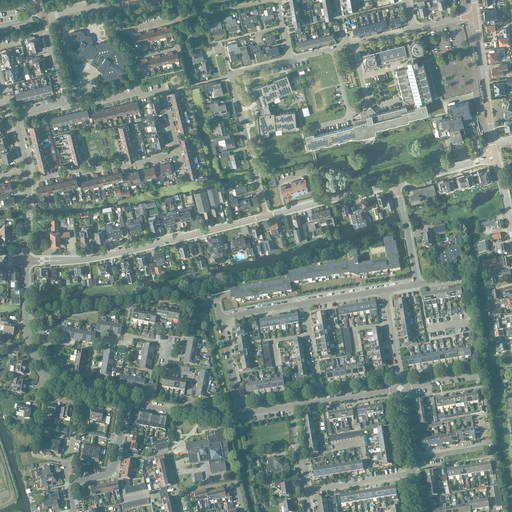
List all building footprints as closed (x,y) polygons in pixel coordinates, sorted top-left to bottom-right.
[(300,1),(297,1),(290,3),(291,9),(298,7),(298,4),(301,3),(301,4),(304,3),(303,0),(300,1)] [(429,5),(425,6),(426,11),(430,10),(440,8),(438,2),(433,4),(432,0),(428,2),(429,5)] [(437,0),(438,2),(440,8),(441,11),(444,10),(444,9),(444,8),(446,8),(444,0),(437,0)] [(424,1),(418,2),(420,8),(419,8),(419,11),(418,11),(419,14),(420,15),(421,15),(421,16),(427,15),(426,11),(425,6),(424,1)] [(265,16),(261,17),(262,22),(264,22),(265,25),(272,23),(271,19),(274,18),(271,9),(266,10),(264,11),(265,16)] [(485,17),(484,17),(484,21),(496,19),(497,23),(504,22),(504,17),(499,18),(498,10),(484,12),(485,17)] [(256,15),(248,16),(247,17),(246,14),(241,15),(242,18),(245,18),(245,20),(243,21),(244,26),(246,25),(247,29),(254,27),(253,23),(258,22),(256,15)] [(240,29),(238,24),(236,24),(235,18),(232,19),(231,15),(223,17),(224,21),(226,21),(227,23),(225,24),(226,29),(228,28),(229,32),(240,29)] [(220,30),(222,30),(220,21),(212,24),(213,26),(209,27),(211,32),(213,31),(214,35),(221,33),(220,30)] [(163,27),(166,37),(172,35),(171,27),(167,28),(166,26),(163,27)] [(166,37),(163,27),(161,27),(161,30),(158,31),(159,38),(166,37)] [(326,29),(329,42),(335,40),(334,33),(330,34),(329,28),(326,29)] [(159,38),(158,31),(154,31),(153,29),(150,30),(153,40),(159,38)] [(95,48),(90,45),(92,42),(91,37),(88,35),(84,36),(84,32),(80,30),(69,33),(67,38),(69,48),(76,52),(77,54),(80,56),(83,55),(84,55),(89,58),(92,57),(93,59),(91,64),(98,68),(97,69),(103,72),(101,74),(102,79),(105,80),(115,78),(117,75),(117,74),(120,74),(123,69),(123,65),(125,62),(122,52),(120,50),(118,51),(117,49),(112,45),(110,46),(110,44),(107,42),(96,45),(95,48)] [(145,34),(146,42),(153,40),(150,30),(148,31),(148,33),(145,34)] [(201,30),(193,32),(192,32),(193,39),(191,39),(192,43),(193,42),(195,49),(204,47),(202,40),(200,40),(198,35),(202,34),(201,30)] [(140,32),(138,33),(140,43),(146,42),(145,34),(141,35),(140,32)] [(134,45),(140,43),(138,33),(135,34),(136,36),(132,37),(134,45)] [(272,42),(275,41),(273,33),(269,35),(269,36),(265,37),(267,45),(272,44),(272,42)] [(305,34),(303,34),(306,48),(312,46),(310,39),(307,40),(305,34)] [(31,46),(41,43),(40,38),(35,39),(34,36),(26,38),(28,43),(30,42),(31,46)] [(509,38),(506,38),(499,39),(500,46),(506,45),(507,46),(509,46),(509,45),(510,45),(509,38)] [(424,48),(424,47),(423,42),(423,41),(424,41),(423,41),(423,40),(422,40),(421,39),(420,39),(419,39),(418,39),(417,39),(416,39),(415,39),(414,40),(413,41),(412,42),(411,43),(411,44),(411,46),(410,46),(410,47),(411,48),(411,49),(411,50),(412,51),(413,52),(413,53),(414,53),(415,54),(416,54),(417,54),(418,54),(419,54),(420,54),(421,54),(422,53),(423,53),(423,52),(424,52),(424,51),(425,50),(425,49),(426,49),(425,49),(424,48)] [(42,49),(41,43),(31,46),(32,49),(29,50),(31,55),(38,53),(37,50),(42,49)] [(236,43),(228,45),(230,55),(229,55),(231,61),(233,61),(233,62),(237,61),(236,60),(237,60),(235,54),(239,53),(236,43)] [(364,63),(364,64),(365,65),(366,69),(371,68),(371,69),(372,69),(373,68),(373,67),(378,66),(376,59),(378,59),(378,62),(407,55),(407,54),(409,54),(407,44),(404,45),(404,44),(397,46),(397,45),(396,45),(395,45),(395,46),(395,47),(390,48),(390,47),(389,47),(388,47),(388,48),(383,49),(382,49),(381,49),(381,50),(371,53),(370,52),(369,52),(368,53),(363,55),(364,59),(363,59),(363,60),(363,61),(364,61),(365,62),(364,63)] [(245,45),(237,47),(239,53),(242,52),(243,56),(242,56),(244,63),(250,61),(249,55),(248,55),(245,45)] [(256,57),(264,55),(262,51),(260,51),(259,47),(252,49),(253,54),(255,53),(256,57)] [(268,47),(265,48),(266,53),(268,52),(269,55),(269,54),(271,53),(272,58),(279,56),(277,47),(269,49),(268,47)] [(3,59),(14,56),(13,51),(12,51),(11,48),(5,50),(6,53),(2,54),(3,59)] [(497,49),(497,53),(490,53),(491,62),(501,61),(500,57),(505,56),(504,49),(497,49)] [(201,50),(192,53),(193,55),(191,56),(192,59),(203,57),(201,50)] [(172,62),(170,52),(167,53),(167,55),(164,56),(166,64),(172,62)] [(170,52),(172,62),(179,61),(177,53),(173,54),(172,52),(170,52)] [(166,64),(164,56),(160,57),(159,55),(157,56),(159,66),(166,64)] [(3,59),(4,64),(9,63),(9,66),(17,64),(15,56),(14,56),(3,59)] [(36,66),(46,64),(45,58),(40,59),(39,56),(31,58),(33,64),(35,63),(36,66)] [(71,56),(65,57),(70,81),(76,80),(71,56)] [(155,58),(151,59),(153,67),(159,66),(157,56),(154,56),(155,58)] [(153,67),(151,59),(147,60),(147,58),(144,59),(146,69),(153,67)] [(140,70),(146,69),(144,59),(141,59),(142,62),(138,63),(140,70)] [(202,60),(204,67),(200,68),(201,72),(204,72),(205,76),(212,74),(213,74),(213,73),(213,70),(212,69),(211,70),(211,69),(209,70),(206,59),(202,60)] [(417,105),(423,104),(422,101),(431,99),(431,98),(430,96),(431,95),(432,95),(430,91),(429,91),(428,89),(429,88),(430,88),(429,84),(428,84),(427,84),(426,82),(428,81),(427,77),(425,77),(425,75),(426,74),(425,70),(424,70),(423,68),(424,67),(424,68),(425,67),(424,63),(418,64),(417,60),(412,61),(407,62),(404,68),(396,70),(397,74),(398,74),(399,74),(400,76),(398,77),(399,81),(400,81),(401,81),(402,83),(400,84),(401,88),(403,88),(403,90),(402,91),(403,95),(404,95),(405,97),(404,98),(403,98),(404,99),(404,101),(409,103),(409,104),(416,103),(417,105)] [(17,64),(9,66),(10,69),(6,70),(7,75),(16,73),(19,72),(17,64)] [(47,69),(46,64),(36,66),(37,69),(34,70),(36,76),(43,74),(42,70),(47,69)] [(493,77),(504,76),(503,71),(508,70),(507,64),(499,66),(500,69),(492,70),(493,77)] [(262,80),(246,86),(252,102),(252,103),(253,106),(254,106),(255,111),(251,111),(253,132),(263,131),(263,127),(270,127),(270,126),(276,125),(276,127),(291,126),(290,119),(289,116),(290,116),(289,108),(274,110),(274,111),(268,111),(268,109),(265,110),(262,102),(263,102),(261,99),(268,96),(267,95),(273,92),(273,93),(287,88),(280,71),(267,77),(268,78),(262,80)] [(16,73),(7,75),(8,81),(13,80),(13,82),(21,80),(20,75),(17,76),(16,73)] [(494,84),(495,95),(505,94),(503,82),(494,84)] [(44,84),(47,95),(53,93),(51,85),(47,86),(46,83),(44,84)] [(220,86),(217,87),(217,84),(212,85),(211,86),(211,83),(204,84),(205,90),(213,88),(215,96),(222,94),(220,86)] [(47,95),(44,84),(42,84),(43,87),(39,88),(41,96),(47,95)] [(41,96),(39,88),(35,89),(34,86),(32,87),(35,98),(41,96)] [(35,98),(32,87),(30,87),(31,90),(27,91),(29,99),(35,98)] [(20,90),(23,101),(29,99),(27,91),(23,92),(22,89),(20,90)] [(17,102),(23,101),(20,90),(18,90),(19,92),(15,94),(17,102)] [(170,100),(180,98),(179,91),(171,93),(172,97),(170,98),(170,100)] [(271,108),(302,103),(300,95),(270,100),(271,108)] [(180,98),(170,100),(171,103),(173,103),(174,106),(182,104),(180,98)] [(150,108),(159,106),(158,100),(150,102),(149,99),(147,100),(147,103),(149,102),(150,108)] [(444,119),(436,122),(439,136),(450,133),(452,142),(463,139),(460,127),(463,126),(465,131),(465,130),(467,129),(465,124),(465,123),(464,121),(464,120),(469,119),(468,117),(471,116),(472,116),(468,102),(450,106),(450,107),(452,113),(451,113),(449,113),(450,118),(447,119),(445,118),(444,119)] [(214,115),(226,112),(225,105),(218,106),(217,103),(210,104),(210,108),(212,107),(214,115)] [(354,125),(356,137),(357,138),(358,137),(359,138),(375,134),(375,133),(376,133),(376,129),(408,121),(409,120),(409,119),(427,114),(428,114),(426,103),(423,104),(417,105),(415,106),(416,108),(407,111),(406,107),(377,114),(370,107),(365,113),(364,112),(361,114),(362,119),(353,121),(354,125)] [(182,104),(174,106),(175,110),(173,111),(173,113),(183,111),(182,104)] [(160,111),(159,106),(150,108),(151,113),(146,114),(147,117),(150,116),(150,117),(151,116),(154,116),(157,115),(156,112),(160,111)] [(81,111),(85,125),(86,125),(85,119),(89,118),(87,110),(81,111)] [(75,113),(77,121),(81,120),(82,126),(85,125),(81,111),(75,113)] [(177,119),(185,117),(183,111),(173,113),(174,116),(176,116),(177,119)] [(69,114),(72,125),(74,125),(73,122),(77,121),(75,113),(69,114)] [(63,115),(65,124),(69,123),(70,126),(72,125),(69,114),(63,115)] [(61,125),(65,124),(63,115),(57,117),(60,128),(60,131),(62,130),(62,128),(61,125)] [(155,119),(154,116),(151,116),(150,117),(150,116),(147,117),(148,120),(146,121),(147,125),(150,124),(150,125),(159,123),(158,118),(155,119)] [(58,129),(60,128),(57,117),(51,118),(53,127),(57,126),(58,129)] [(185,117),(177,119),(178,123),(176,123),(177,126),(186,124),(185,117)] [(217,135),(217,137),(222,136),(222,134),(226,133),(223,121),(216,123),(211,124),(213,129),(217,128),(219,134),(217,135)] [(159,123),(150,125),(152,130),(150,131),(151,134),(157,132),(157,130),(161,129),(159,123)] [(188,130),(186,124),(177,126),(177,129),(179,128),(180,132),(188,130)] [(356,137),(354,125),(317,135),(317,132),(305,135),(309,149),(356,137)] [(158,135),(157,132),(151,134),(152,137),(153,136),(154,142),(163,140),(162,134),(158,135)] [(0,141),(8,140),(7,135),(3,136),(2,133),(0,133),(0,141)] [(222,136),(217,137),(212,138),(213,143),(218,142),(219,145),(223,146),(226,146),(226,145),(226,146),(235,144),(233,137),(223,139),(222,136)] [(180,147),(190,144),(188,138),(181,140),(182,143),(179,144),(180,147)] [(10,145),(8,140),(0,141),(0,149),(0,150),(4,149),(3,146),(10,145)] [(165,145),(163,140),(154,142),(156,147),(153,148),(154,151),(161,149),(161,146),(165,145)] [(190,144),(180,147),(181,149),(183,149),(184,153),(192,151),(190,144)] [(4,149),(0,150),(0,149),(0,154),(1,155),(2,158),(12,155),(11,150),(4,152),(4,149)] [(192,151),(184,153),(185,156),(182,157),(183,159),(193,157),(192,151)] [(232,168),(240,166),(237,153),(229,155),(232,168)] [(13,160),(12,155),(2,158),(3,163),(1,163),(1,166),(7,165),(7,162),(13,160)] [(187,166),(195,164),(193,157),(183,159),(184,162),(186,162),(187,166)] [(164,164),(167,174),(172,173),(172,175),(175,175),(174,168),(171,169),(170,163),(164,164)] [(164,175),(167,174),(164,164),(159,166),(161,171),(158,172),(160,179),(165,177),(164,175)] [(196,170),(195,164),(187,166),(188,169),(186,170),(186,173),(196,170)] [(157,179),(160,179),(158,172),(155,173),(154,167),(149,168),(151,178),(156,177),(157,179)] [(146,179),(151,178),(149,168),(144,169),(145,175),(142,176),(144,182),(147,182),(146,179)] [(127,182),(126,180),(125,175),(122,176),(121,172),(118,173),(117,169),(115,170),(116,173),(118,181),(121,181),(122,184),(127,182)] [(198,177),(196,170),(186,173),(187,175),(189,175),(190,179),(198,177)] [(482,174),(479,175),(480,181),(484,180),(484,183),(492,181),(489,170),(481,172),(482,174)] [(133,172),(135,182),(140,180),(141,183),(144,182),(142,176),(139,177),(138,171),(133,172)] [(126,180),(127,182),(128,186),(131,186),(130,183),(135,182),(133,172),(128,173),(129,179),(126,180)] [(470,176),(470,175),(458,178),(461,186),(472,183),(472,182),(475,182),(473,175),(470,176)] [(70,176),(73,188),(78,187),(76,178),(73,179),(72,176),(70,176)] [(286,185),(280,186),(283,196),(294,193),(294,196),(308,192),(307,188),(308,188),(308,186),(311,185),(309,180),(306,181),(305,176),(302,177),(303,179),(291,182),(292,187),(286,188),(286,185)] [(451,180),(440,183),(442,191),(453,188),(453,187),(456,187),(455,180),(451,181),(451,180)] [(0,182),(0,187),(1,193),(12,190),(10,183),(3,185),(2,182),(0,182)] [(420,188),(422,195),(424,195),(425,197),(436,194),(434,184),(420,188)] [(236,195),(247,192),(245,186),(235,189),(236,195)] [(225,200),(221,187),(217,188),(217,187),(205,190),(194,193),(198,212),(211,209),(213,215),(219,214),(217,207),(218,207),(217,203),(221,202),(220,201),(225,200)] [(419,196),(422,195),(420,188),(413,190),(414,196),(410,197),(412,204),(420,201),(419,196)] [(383,204),(386,203),(384,195),(377,197),(380,209),(384,208),(383,204)] [(5,196),(0,196),(0,200),(3,199),(4,204),(1,205),(2,209),(5,208),(5,207),(15,204),(13,197),(6,199),(5,196)] [(230,200),(231,203),(230,203),(231,206),(237,205),(238,210),(246,208),(245,206),(250,205),(248,198),(237,201),(237,198),(230,200)] [(362,208),(363,212),(365,211),(365,210),(370,208),(370,206),(368,199),(361,201),(362,208)] [(341,229),(354,226),(358,225),(354,211),(350,212),(348,204),(347,204),(341,206),(344,214),(344,217),(348,216),(348,217),(339,219),(341,229)] [(184,211),(186,220),(192,219),(190,213),(193,213),(191,207),(188,207),(189,209),(184,211)] [(367,225),(363,212),(362,208),(355,210),(359,227),(367,225)] [(177,217),(177,219),(180,218),(181,222),(186,220),(184,211),(183,209),(182,209),(180,209),(179,210),(175,211),(177,217)] [(324,210),(325,218),(331,216),(334,225),(337,224),(334,212),(331,212),(330,209),(324,210)] [(326,222),(325,218),(324,210),(318,212),(319,219),(323,218),(324,222),(326,222)] [(174,217),(177,217),(175,211),(171,212),(171,211),(168,212),(167,213),(168,215),(170,224),(175,223),(174,217)] [(320,222),(319,219),(318,212),(312,213),(313,221),(317,220),(318,223),(320,222)] [(165,226),(170,224),(168,215),(163,216),(162,214),(159,215),(161,221),(163,220),(165,226)] [(134,222),(137,233),(142,232),(140,224),(143,224),(141,216),(138,217),(139,219),(137,219),(137,222),(134,222)] [(116,228),(118,238),(123,237),(122,230),(125,229),(122,217),(119,218),(120,224),(118,224),(119,227),(116,228)] [(300,225),(302,224),(300,217),(293,218),(295,226),(296,227),(300,226),(300,225)] [(157,225),(160,224),(158,218),(154,220),(154,219),(149,220),(151,230),(158,229),(157,225)] [(58,231),(57,219),(51,220),(51,232),(50,232),(51,246),(59,246),(59,239),(70,239),(69,232),(59,232),(59,231),(58,231)] [(131,234),(137,233),(134,222),(131,223),(130,221),(125,222),(126,228),(129,227),(131,234)] [(492,222),(480,223),(481,227),(486,226),(486,228),(493,227),(495,226),(496,230),(503,229),(502,221),(494,222),(495,223),(492,223),(492,222)] [(268,225),(266,226),(267,231),(270,230),(270,233),(279,231),(278,228),(277,222),(268,224),(268,225)] [(112,239),(118,238),(116,228),(112,228),(112,226),(110,226),(109,224),(105,225),(107,233),(111,232),(112,239)] [(303,225),(303,226),(293,229),(297,244),(307,241),(306,236),(308,235),(306,229),(307,228),(306,224),(303,225)] [(441,224),(433,226),(435,235),(445,233),(444,225),(441,225),(441,224)] [(88,235),(91,234),(90,227),(83,228),(84,231),(80,232),(81,241),(88,240),(88,235)] [(260,235),(258,227),(252,228),(254,236),(255,236),(256,239),(260,238),(259,235),(260,235)] [(0,238),(4,242),(10,237),(9,233),(4,228),(0,232),(0,238)] [(103,235),(106,235),(105,229),(102,229),(102,231),(95,233),(96,242),(104,241),(103,235)] [(432,238),(434,238),(432,230),(424,231),(425,236),(421,236),(422,244),(423,244),(424,247),(433,245),(432,238)] [(280,236),(277,237),(280,247),(281,250),(286,248),(282,231),(280,232),(279,232),(280,236)] [(217,248),(218,253),(221,252),(220,247),(223,246),(221,236),(214,238),(217,248)] [(233,240),(234,244),(231,245),(231,246),(231,247),(228,248),(229,252),(232,251),(233,252),(236,251),(239,250),(239,249),(239,247),(242,246),(243,249),(245,249),(247,255),(253,253),(251,246),(250,246),(249,240),(245,241),(244,237),(233,240)] [(217,248),(214,238),(208,239),(210,249),(213,249),(215,258),(214,258),(216,263),(220,262),(219,257),(218,253),(217,248)] [(389,271),(400,270),(396,242),(393,242),(393,238),(383,239),(384,244),(385,244),(388,261),(389,271)] [(275,251),(272,239),(263,241),(266,251),(267,250),(268,253),(275,251)] [(481,253),(489,252),(487,242),(479,243),(481,253)] [(194,255),(193,252),(196,251),(194,243),(187,245),(190,253),(189,253),(190,256),(192,256),(194,255)] [(185,245),(179,247),(182,256),(185,255),(186,258),(188,258),(185,245)] [(501,255),(507,254),(506,245),(500,246),(500,245),(497,245),(498,249),(500,249),(501,255)] [(438,261),(437,261),(438,262),(439,262),(440,262),(441,262),(441,263),(440,263),(442,271),(452,269),(451,262),(453,262),(453,263),(454,264),(455,264),(456,264),(456,263),(457,262),(456,257),(461,256),(460,246),(452,247),(445,248),(445,247),(444,246),(443,246),(442,246),(442,247),(442,248),(438,249),(440,259),(439,259),(438,260),(438,261)] [(155,259),(156,262),(156,265),(163,264),(162,261),(164,260),(163,257),(164,257),(163,251),(153,253),(155,259)] [(152,272),(150,263),(147,264),(145,256),(137,257),(139,266),(143,265),(144,267),(143,268),(145,274),(149,273),(152,272)] [(293,272),(288,273),(289,282),(290,283),(295,283),(294,283),(349,274),(349,273),(359,272),(360,276),(389,271),(388,261),(359,266),(357,257),(353,257),(354,263),(293,273),(293,272)] [(501,269),(509,267),(508,258),(499,260),(500,266),(497,266),(497,270),(501,270),(501,269)] [(134,275),(133,270),(129,271),(128,269),(131,269),(129,260),(125,261),(121,262),(121,263),(120,263),(122,271),(126,270),(128,282),(137,280),(136,275),(134,275)] [(106,274),(109,273),(107,264),(97,266),(99,277),(104,276),(104,274),(106,274)] [(77,277),(83,277),(82,269),(74,270),(74,277),(74,283),(77,283),(77,277)] [(46,280),(48,280),(48,272),(43,272),(43,271),(38,271),(38,280),(42,280),(42,287),(46,287),(46,280)] [(502,279),(510,278),(509,271),(497,273),(498,276),(502,276),(502,279)] [(489,279),(483,280),(485,287),(496,285),(494,278),(489,279)] [(236,299),(236,301),(291,292),(290,283),(289,282),(235,291),(235,290),(230,290),(232,300),(236,299)] [(505,297),(511,295),(511,288),(504,289),(502,290),(503,293),(505,293),(505,297)] [(455,297),(454,297),(455,302),(457,301),(457,297),(461,296),(461,300),(463,300),(463,297),(462,297),(462,296),(461,289),(454,290),(455,297)] [(505,300),(499,300),(500,304),(506,303),(507,310),(511,308),(511,299),(505,300)] [(495,317),(491,317),(494,330),(502,329),(500,320),(496,321),(495,317)] [(96,331),(102,332),(104,318),(102,318),(102,322),(97,321),(96,331)] [(13,336),(14,326),(8,325),(8,321),(1,320),(0,323),(0,326),(4,327),(3,334),(13,336)] [(114,324),(110,323),(108,333),(114,334),(116,320),(114,320),(114,324)] [(57,336),(63,338),(66,324),(64,324),(63,328),(59,327),(57,336)] [(75,340),(78,326),(76,326),(75,330),(71,329),(69,339),(75,340)] [(87,342),(90,328),(88,328),(87,332),(83,331),(81,341),(87,342)] [(90,328),(87,342),(93,344),(95,334),(91,333),(91,329),(90,328)] [(187,344),(201,347),(201,345),(197,344),(198,340),(188,338),(187,344)] [(463,350),(464,357),(471,356),(470,349),(473,348),(471,341),(469,342),(468,349),(464,349),(463,350)] [(14,344),(6,343),(1,342),(0,347),(5,348),(9,349),(8,355),(17,357),(18,348),(13,347),(14,344)] [(142,352),(142,356),(141,356),(151,358),(153,352),(139,349),(138,351),(142,352)] [(103,356),(117,359),(117,357),(114,356),(114,352),(105,350),(103,356)] [(195,356),(196,352),(186,350),(185,356),(199,359),(199,357),(195,356)] [(284,357),(280,358),(280,364),(284,364),(284,367),(292,367),(292,362),(284,362),(284,357)] [(13,361),(11,360),(8,359),(7,364),(9,365),(9,366),(12,367),(13,367),(12,372),(15,373),(24,375),(25,368),(24,367),(24,364),(13,362),(13,361)] [(377,361),(377,360),(373,360),(373,363),(377,362),(378,367),(377,367),(377,370),(383,369),(382,366),(386,366),(385,360),(377,361)] [(149,370),(150,364),(136,361),(136,363),(140,364),(139,368),(149,370)] [(101,368),(115,371),(115,369),(111,368),(112,364),(102,362),(101,368)] [(199,377),(212,380),(213,378),(209,377),(209,373),(200,371),(199,377)] [(298,372),(298,371),(294,372),(294,374),(298,373),(299,378),(296,379),(296,382),(303,381),(303,378),(307,377),(306,371),(298,372)] [(118,385),(125,386),(127,373),(125,372),(125,376),(120,375),(118,385)] [(137,389),(139,375),(137,374),(136,379),(132,378),(131,387),(137,389)] [(212,382),(212,380),(199,377),(197,383),(207,385),(208,381),(212,382)] [(15,379),(15,380),(12,379),(11,384),(14,385),(17,385),(16,392),(24,394),(26,384),(22,383),(23,381),(15,379)] [(142,393),(148,394),(151,380),(149,380),(148,384),(144,383),(142,390),(143,390),(142,393)] [(206,390),(207,385),(197,383),(196,389),(210,392),(210,390),(206,390)] [(209,394),(210,392),(196,389),(195,395),(205,397),(206,393),(209,394)] [(25,406),(17,404),(16,412),(24,414),(23,419),(33,420),(34,412),(28,411),(28,407),(25,406)] [(56,420),(59,408),(55,407),(56,406),(48,405),(47,413),(52,414),(51,419),(56,420)] [(377,420),(378,420),(375,406),(369,407),(371,414),(371,417),(374,417),(375,420),(377,420)] [(70,418),(71,409),(64,408),(63,409),(60,408),(59,418),(62,419),(62,417),(70,418)] [(362,423),(365,422),(363,408),(357,409),(358,416),(359,418),(362,418),(362,423)] [(104,425),(106,412),(91,410),(89,419),(96,421),(96,423),(104,425)] [(136,428),(139,413),(139,412),(137,411),(136,414),(132,413),(130,424),(130,425),(129,427),(131,428),(132,425),(135,425),(134,427),(136,428)] [(153,429),(155,417),(152,417),(153,414),(150,414),(150,415),(147,430),(150,430),(150,428),(153,429)] [(158,432),(161,417),(161,416),(158,415),(158,418),(155,417),(153,429),(156,429),(156,431),(158,432)] [(303,418),(304,424),(313,422),(312,419),(317,418),(316,416),(312,416),(312,417),(303,418)] [(161,417),(158,432),(160,432),(161,430),(163,431),(162,434),(165,434),(165,431),(168,418),(161,417)] [(317,422),(313,422),(304,424),(305,430),(314,429),(313,425),(318,424),(317,422)] [(193,442),(185,443),(186,451),(187,451),(189,464),(208,461),(210,474),(226,472),(224,459),(229,458),(224,428),(223,428),(223,429),(216,430),(216,432),(214,432),(214,436),(207,437),(207,436),(206,436),(207,441),(193,443),(193,442)] [(318,428),(314,429),(305,430),(306,436),(315,435),(315,434),(314,431),(319,430),(318,428)] [(378,437),(387,435),(385,428),(377,429),(377,434),(373,435),(370,436),(371,437),(374,437),(374,438),(378,437)] [(467,429),(467,431),(468,438),(472,438),(472,441),(475,440),(473,428),(467,429)] [(316,441),(315,437),(320,436),(319,434),(315,434),(315,435),(306,436),(307,442),(316,441)] [(432,438),(433,446),(437,446),(437,448),(440,448),(438,438),(438,434),(432,435),(432,438)] [(378,437),(378,441),(374,441),(375,444),(379,443),(388,441),(387,435),(378,437)] [(130,438),(129,444),(138,446),(139,440),(140,440),(141,437),(135,436),(134,439),(130,438)] [(50,447),(52,438),(49,437),(49,441),(46,440),(47,439),(42,438),(41,443),(42,443),(42,445),(50,447)] [(54,438),(52,438),(50,447),(58,448),(58,446),(60,446),(61,442),(56,441),(56,442),(53,442),(54,438)] [(317,447),(316,443),(321,442),(320,440),(316,441),(307,442),(308,448),(317,447)] [(379,443),(379,447),(375,447),(375,450),(376,450),(380,449),(389,448),(388,441),(379,443)] [(138,446),(129,444),(128,450),(132,451),(132,454),(137,455),(138,452),(137,452),(138,446)] [(50,447),(42,445),(42,447),(40,447),(40,451),(44,452),(44,451),(47,452),(46,455),(48,455),(50,447)] [(91,454),(92,445),(90,445),(89,448),(87,448),(87,446),(83,446),(82,450),(83,450),(83,452),(91,454)] [(94,446),(92,445),(91,454),(99,455),(99,453),(100,454),(101,449),(97,448),(96,449),(94,449),(94,446)] [(317,447),(308,448),(309,455),(318,454),(317,449),(322,449),(321,446),(317,447)] [(58,450),(58,448),(50,447),(48,455),(51,456),(51,452),(54,453),(54,454),(58,455),(59,450),(58,450)] [(389,454),(389,448),(380,449),(376,450),(376,453),(373,454),(373,455),(376,455),(377,456),(381,455),(389,454)] [(87,462),(89,463),(91,454),(83,452),(82,454),(81,454),(80,459),(85,460),(85,458),(87,459),(87,462)] [(98,457),(99,455),(91,454),(89,463),(91,463),(92,460),(94,460),(94,461),(99,462),(100,458),(98,457)] [(381,455),(381,459),(377,460),(377,462),(382,461),(390,460),(389,454),(381,455)] [(275,458),(273,458),(272,457),(270,457),(270,459),(268,459),(269,465),(266,465),(267,476),(290,472),(289,464),(282,465),(281,459),(276,460),(275,458)] [(131,468),(133,462),(134,463),(135,459),(129,458),(128,461),(124,460),(123,467),(131,468)] [(355,463),(356,471),(363,470),(362,462),(357,463),(356,458),(354,459),(355,463)] [(342,461),(343,465),(344,473),(350,472),(349,464),(345,465),(344,460),(342,461)] [(391,465),(390,460),(382,461),(382,465),(378,466),(378,468),(383,467),(383,466),(391,465)] [(336,462),(336,466),(337,466),(338,474),(344,473),(343,465),(339,465),(338,461),(336,462)] [(337,466),(336,466),(333,466),(332,462),(330,463),(330,467),(331,467),(332,475),(338,474),(337,466)] [(324,464),(324,468),(326,476),(332,475),(331,467),(330,467),(327,468),(326,463),(324,464)] [(484,472),(485,472),(489,471),(490,475),(492,475),(491,470),(489,463),(483,464),(484,472)] [(318,465),(318,469),(320,477),(326,476),(324,468),(320,469),(320,464),(318,465)] [(478,473),(479,473),(483,472),(484,476),(486,476),(485,472),(484,472),(483,464),(477,465),(478,473)] [(44,472),(45,478),(51,476),(50,476),(49,472),(53,471),(52,466),(46,468),(46,465),(42,466),(44,472)] [(314,478),(320,477),(318,469),(315,469),(314,465),(311,466),(312,470),(313,470),(314,478)] [(472,474),(473,474),(477,473),(478,477),(480,477),(479,473),(478,473),(477,465),(471,466),(472,474)] [(466,475),(467,475),(471,474),(472,478),(474,478),(473,474),(472,474),(471,466),(465,467),(466,475)] [(460,476),(461,476),(465,475),(466,479),(468,479),(467,475),(466,475),(465,467),(459,468),(460,476)] [(454,477),(455,477),(459,476),(459,480),(462,480),(461,476),(460,476),(459,468),(453,469),(454,477)] [(44,472),(39,473),(38,469),(36,470),(36,471),(31,472),(33,480),(40,479),(45,478),(44,472)] [(166,469),(158,471),(159,474),(155,475),(155,477),(168,474),(166,469)] [(456,481),(455,477),(454,477),(453,469),(446,470),(448,478),(453,477),(453,481),(456,481)] [(434,477),(433,473),(437,472),(437,470),(432,470),(433,471),(425,473),(426,479),(434,477)] [(123,484),(129,483),(129,480),(130,474),(122,472),(121,478),(123,479),(122,481),(123,484)] [(51,476),(45,478),(46,483),(47,483),(48,483),(49,487),(52,486),(52,483),(56,482),(55,480),(59,479),(58,474),(50,476),(51,476)] [(435,484),(435,483),(434,479),(439,478),(438,476),(434,477),(426,479),(427,485),(435,484)] [(40,479),(41,483),(37,484),(38,489),(43,488),(44,490),(48,489),(47,487),(47,483),(46,483),(45,478),(40,479)] [(160,488),(161,491),(164,491),(167,490),(166,487),(170,486),(169,480),(160,482),(161,486),(158,486),(159,489),(160,488)] [(274,483),(275,486),(275,488),(280,492),(281,492),(282,497),(290,496),(288,483),(281,485),(281,482),(274,483)] [(436,490),(436,489),(435,485),(440,484),(439,482),(435,483),(435,484),(427,485),(428,491),(436,490)] [(110,484),(112,493),(116,492),(117,496),(119,495),(118,491),(116,483),(110,484)] [(99,487),(101,495),(104,495),(105,498),(107,498),(105,485),(99,487)] [(392,501),(391,497),(389,488),(383,489),(385,498),(388,498),(389,502),(392,501)] [(440,488),(436,489),(436,490),(428,491),(429,497),(437,496),(436,491),(441,490),(440,488)] [(225,498),(225,499),(229,498),(230,502),(232,502),(231,498),(229,489),(223,491),(225,498)] [(385,502),(385,498),(383,489),(377,490),(379,499),(382,499),(383,503),(385,502)] [(379,503),(379,499),(377,490),(371,491),(372,500),(376,500),(377,504),(379,503)] [(49,497),(50,497),(49,493),(48,491),(44,492),(44,494),(42,494),(43,499),(44,499),(45,503),(51,502),(49,497)] [(206,494),(205,491),(199,492),(201,501),(205,500),(205,504),(208,503),(206,494)] [(211,492),(213,501),(217,500),(218,504),(220,503),(217,491),(211,492)] [(373,504),(372,500),(371,491),(365,492),(366,501),(370,500),(371,505),(373,504)] [(193,494),(193,495),(195,502),(199,501),(200,505),(202,505),(201,501),(199,492),(193,494)] [(367,505),(366,501),(365,492),(359,493),(360,502),(364,501),(365,506),(367,505)] [(54,496),(50,497),(49,497),(51,502),(56,501),(60,500),(58,493),(54,494),(54,496)] [(361,506),(360,502),(359,493),(353,494),(354,503),(358,502),(358,507),(359,507),(359,509),(361,508),(361,506)] [(355,507),(354,503),(353,494),(347,495),(348,504),(352,504),(353,508),(355,507)] [(193,495),(187,496),(189,504),(190,508),(193,508),(192,504),(196,503),(195,502),(193,495)] [(349,508),(348,504),(347,495),(337,497),(338,503),(341,502),(341,505),(346,504),(346,509),(349,508)] [(171,499),(169,499),(168,496),(166,497),(160,498),(161,501),(162,507),(172,505),(171,499)] [(481,501),(482,509),(488,508),(487,500),(482,501),(481,496),(479,497),(480,501),(481,501)] [(476,510),(482,509),(481,501),(480,501),(479,497),(473,498),(474,502),(475,502),(476,510)] [(318,506),(327,505),(326,501),(330,500),(330,498),(325,499),(317,501),(318,506)] [(468,503),(469,505),(470,511),(476,510),(475,502),(474,502),(470,503),(469,498),(467,499),(468,503)] [(284,511),(289,511),(293,511),(292,503),(287,504),(286,500),(278,501),(279,505),(283,504),(284,511)] [(52,507),(53,511),(59,510),(58,505),(57,505),(56,501),(51,502),(52,507)] [(461,502),(462,506),(463,506),(463,511),(470,511),(469,505),(464,506),(463,501),(461,502)] [(47,508),(52,507),(51,502),(45,503),(38,505),(40,511),(44,511),(45,511),(45,510),(48,510),(47,508)] [(455,503),(456,507),(457,507),(457,511),(463,511),(463,506),(462,506),(458,507),(457,502),(455,503)] [(449,504),(450,508),(451,511),(457,511),(457,507),(456,507),(452,508),(451,503),(449,504)]
